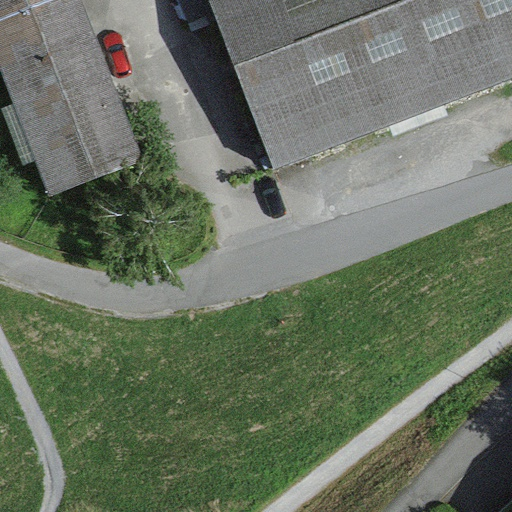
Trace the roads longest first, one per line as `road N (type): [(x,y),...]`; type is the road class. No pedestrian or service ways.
road 1 (residential): [(0,250),(113,290),(181,286),(264,268),(511,180)]
road 2 (track): [(280,511),(511,332)]
road 3 (residential): [(511,408),(412,511)]
